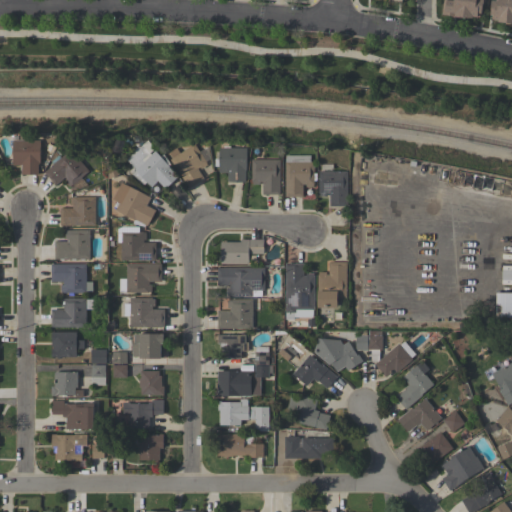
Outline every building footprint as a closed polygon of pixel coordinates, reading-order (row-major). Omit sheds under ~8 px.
[(483,0),(483,3),(482,3),(481,13),(479,13),(479,16),(477,16),(477,17),(472,16),(472,18),(464,17),(441,14),(442,0),(483,0)] [(511,0),(511,23),(505,23),(505,21),(497,21),(498,19),(492,19),(492,14),(490,14),(490,0),(511,0)] [(40,139),(40,162),(39,162),(39,174),(21,174),(21,165),(13,165),(12,139),(40,139)] [(169,166),(168,167),(177,176),(164,188),(157,180),(151,186),(146,181),(143,184),(131,173),(136,169),(126,159),(134,151),(132,150),(138,145),(139,147),(147,139),(154,148),(149,153),(150,154),(154,150),(169,166)] [(194,143),(199,152),(201,151),(207,160),(206,161),(206,162),(205,162),(206,164),(201,168),(199,166),(197,168),(204,178),(189,188),(170,159),(172,158),(168,152),(176,147),(179,152),(194,143)] [(223,147),(223,145),(230,145),(230,147),(246,147),(246,170),(245,170),(245,181),(227,181),(227,172),(218,172),(219,147),(223,147)] [(81,177),(85,183),(77,189),(73,184),(72,185),(71,185),(69,186),(64,181),(66,179),(64,177),(55,185),(44,172),(70,149),(88,171),(81,177)] [(313,172),(316,172),(316,180),(313,180),(313,184),(313,186),(305,186),(305,184),(303,184),(302,196),(285,196),(285,155),(309,155),(309,161),(313,161),(313,172)] [(280,194),(262,194),(262,181),(259,181),(259,184),(251,184),(251,159),(280,159),(280,194)] [(321,171),(321,164),(332,164),(332,171),(347,171),(347,205),(329,205),(329,193),(327,193),(327,195),(319,195),(319,193),(319,171),(321,171)] [(150,197),(146,205),(155,210),(147,225),(135,219),(135,220),(115,209),(119,202),(112,199),(121,182),(150,197)] [(95,225),(60,225),(60,208),(72,208),(72,205),(70,205),(70,197),(72,197),(72,196),(95,196),(95,225)] [(120,260),(121,242),(117,242),(117,232),(118,230),(119,228),(120,227),(122,227),(138,227),(138,231),(143,231),(143,232),(146,232),(146,239),(143,239),(143,242),(155,242),(155,260),(120,260)] [(89,258),(54,258),(54,241),(67,241),(67,238),(64,238),(64,230),(67,230),(89,230),(89,258)] [(263,253),(249,253),(249,263),(220,263),(221,241),(241,241),(241,239),(263,239),(263,253)] [(346,297),(337,297),(337,307),(317,307),(317,274),(318,274),(318,272),(326,272),(326,274),(328,274),(328,262),(346,262),(346,297)] [(161,263),(161,281),(149,281),(149,284),(151,284),(151,291),(148,291),(148,292),(126,292),(126,263),(161,263)] [(286,272),(283,272),(283,266),(285,266),(285,263),(303,263),(303,276),(305,276),(305,273),(313,273),(313,275),(314,275),(314,309),(312,309),(312,317),(294,317),(294,312),(285,312),(286,272)] [(85,264),(85,281),(92,281),(92,291),(86,291),(86,292),(63,292),(63,291),(61,291),(61,284),(63,284),(63,281),(51,281),(51,264),(85,264)] [(265,267),(264,290),(261,290),(261,296),(229,296),(229,295),(227,295),(227,288),(229,288),(230,285),(217,285),(217,267),(265,267)] [(511,317),(496,317),(496,292),(511,292),(511,317)] [(63,309),(63,306),(61,306),(60,299),(63,299),(63,298),(68,298),(74,298),(85,298),(85,299),(92,299),(92,309),(85,309),(86,327),(51,327),(51,309),(63,309)] [(152,298),(154,298),(154,306),(152,306),(152,309),(164,309),(164,326),(129,326),(129,298),(152,298)] [(252,328),(217,328),(217,310),(229,310),(229,308),(227,308),(227,300),(229,300),(229,299),(252,299),(252,328)] [(367,350),(355,349),(356,330),(366,330),(366,335),(367,335),(367,350)] [(382,349),(379,349),(379,360),(376,361),(368,362),(368,335),(369,335),(369,331),(381,331),(381,335),(382,335),(382,349)] [(59,357),(59,359),(57,359),(57,357),(51,357),(51,349),(53,349),(53,346),(51,346),(51,332),(76,332),(76,340),(84,340),(84,348),(76,348),(76,357),(59,357)] [(164,333),(164,343),(163,343),(163,357),(161,357),(161,358),(139,358),(139,356),(132,356),(132,342),(135,342),(134,334),(164,333)] [(238,334),(238,335),(245,335),(245,341),(248,341),(248,351),(241,351),(241,358),(222,358),(222,353),(219,353),(219,343),(217,343),(217,334),(238,334)] [(356,354),(357,354),(362,361),(348,370),(345,365),(336,371),(331,363),(329,364),(313,351),(318,338),(339,339),(342,344),(347,341),(356,354)] [(398,343),(399,344),(403,340),(415,354),(411,358),(412,359),(396,372),(394,369),(385,377),(374,364),(379,360),(398,343)] [(268,364),(254,364),(254,351),(255,351),(255,346),(268,346),(268,352),(268,364)] [(106,349),(106,363),(90,363),(90,349),(106,349)] [(126,352),(126,363),(112,363),(112,352),(126,352)] [(309,354),(319,363),(320,362),(336,377),(327,388),(318,380),(317,382),(313,378),(306,385),(292,373),(309,354)] [(499,389),(500,388),(491,373),(511,361),(511,402),(507,405),(499,389)] [(105,364),(105,377),(104,377),(104,385),(91,385),(91,364),(105,364)] [(126,377),(113,377),(112,364),(126,364),(126,377)] [(421,394),(422,395),(405,409),(395,397),(406,388),(405,387),(408,384),(402,377),(410,370),(409,368),(412,366),(413,367),(417,364),(433,384),(421,394)] [(240,371),(251,371),(251,376),(254,376),(254,365),(272,365),(272,373),(268,372),(268,377),(260,377),(260,395),(251,394),(251,396),(217,396),(217,370),(240,371)] [(140,394),(140,387),(138,387),(138,378),(140,378),(140,370),(159,370),(159,375),(161,375),(161,386),(163,386),(163,394),(140,394)] [(77,387),(75,387),(75,394),(56,395),(51,395),(51,386),(54,386),(54,371),(77,371),(77,387)] [(317,399),(314,409),(319,410),(318,412),(329,415),(326,429),(292,421),(295,411),(286,408),(289,397),(298,399),(299,394),(317,399)] [(268,431),(254,431),(254,419),(248,419),(240,419),(241,425),(219,425),(219,410),(218,410),(218,401),(221,401),(221,402),(240,402),(240,398),(247,398),(247,406),(248,406),(248,410),(249,410),(249,406),(268,406),(268,431)] [(441,418),(426,430),(420,423),(417,426),(416,425),(408,432),(397,419),(411,407),(412,408),(425,398),(441,418)] [(94,407),(93,407),(93,428),(66,428),(66,417),(62,417),(62,414),(52,414),(52,400),(63,400),(63,403),(94,403),(94,407)] [(129,428),(129,414),(123,414),(123,402),(129,402),(129,403),(147,403),(151,403),(151,400),(163,400),(163,414),(152,414),(152,416),(149,416),(149,428),(129,428)] [(511,410),(511,434),(496,420),(508,407),(511,410)] [(464,423),(451,432),(442,420),(455,411),(464,423)] [(452,448),(436,460),(434,457),(425,464),(414,450),(423,444),(423,443),(431,437),(431,438),(440,431),(452,448)] [(163,448),(160,448),(160,460),(139,460),(139,434),(158,434),(158,433),(163,433),(163,448)] [(263,457),(217,457),(217,433),(244,433),(244,443),(263,443),(263,457)] [(56,434),(56,435),(74,435),(74,434),(86,434),(86,445),(75,445),(75,453),(82,453),(82,460),(55,460),(55,452),(54,452),(54,448),(51,448),(51,434),(56,434)] [(299,436),(299,446),(301,446),(301,437),(333,437),(333,454),(321,454),(321,458),(284,458),(284,436),(299,436)] [(511,443),(511,454),(502,459),(496,447),(511,441),(511,443)] [(92,444),(104,444),(104,458),(92,458),(92,444)] [(475,456),(476,456),(484,468),(466,479),(466,480),(449,490),(441,478),(447,474),(441,465),(453,457),(452,456),(468,445),(475,456)] [(110,458),(110,446),(122,446),(121,458),(110,458)] [(479,490),(476,485),(491,476),(501,494),(488,501),(489,503),(473,511),(468,511),(461,500),(479,490)] [(511,511),(488,511),(503,501),(511,511)]
